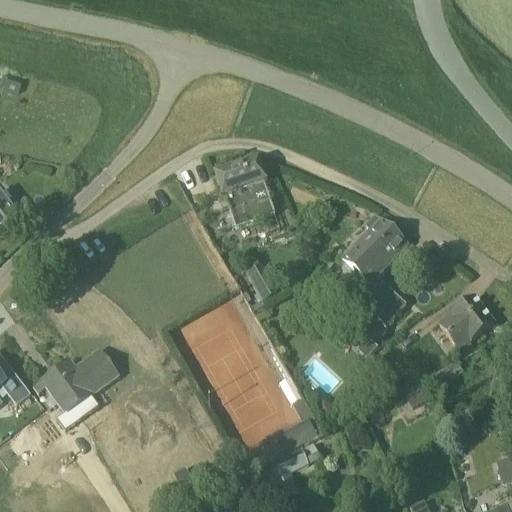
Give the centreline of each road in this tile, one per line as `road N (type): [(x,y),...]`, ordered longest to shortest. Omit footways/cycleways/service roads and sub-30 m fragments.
road 1 (residential): [(500,274),(337,179),(230,146),(185,158),(61,240),(46,237)]
road 2 (unclassified): [(511,204),(329,106),(183,52)]
road 3 (residential): [(46,237),(143,140),(183,52)]
road 4 (unclassified): [(183,52),(0,8)]
road 5 (unclassified): [(511,141),(440,50),(427,0)]
